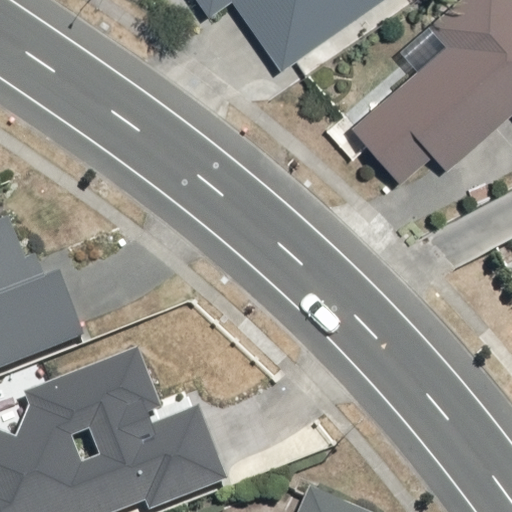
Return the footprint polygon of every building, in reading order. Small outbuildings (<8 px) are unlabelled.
[(420,0),(207,0),(215,12),(234,0),(247,0),(287,63),(297,56),(311,76),(420,0)] [(458,41),(454,44),(438,26),(414,46),(431,64),(361,125),(409,178),(436,152),(416,129),(422,123),(475,183),(511,151),(511,138),(503,128),(511,119),(511,0),(466,0),(441,22),(458,41)] [(0,362),(91,327),(66,262),(49,268),(26,210),(0,219),(0,362)] [(0,511),(100,511),(159,489),(163,501),(232,474),(203,399),(174,410),(149,348),(34,392),(27,439),(0,425),(0,511)] [(369,511),(315,489),(306,511),(369,511)]
